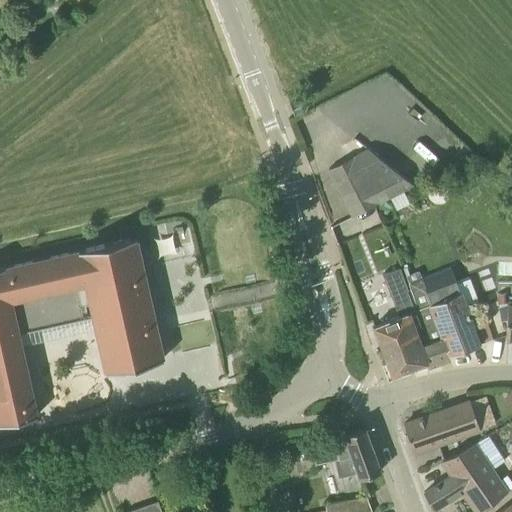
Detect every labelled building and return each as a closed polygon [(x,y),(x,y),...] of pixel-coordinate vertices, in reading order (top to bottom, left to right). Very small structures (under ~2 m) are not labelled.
[(299,98),(290,101),(295,115),(305,111),(307,106),(304,99),(299,98)] [(346,159),(329,168),(352,216),(389,197),(402,190),(413,184),(367,148),(366,149),(346,159)] [(130,230),(132,238),(148,234),(146,227),(130,230)] [(0,423),(37,415),(37,413),(36,414),(18,333),(94,316),(106,370),(105,370),(106,371),(163,358),(163,357),(162,357),(136,239),(136,237),(78,250),(4,267),(0,267),(0,423)] [(416,336),(382,350),(392,375),(479,345),(460,291),(450,266),(422,277),(409,282),(419,307),(417,307),(426,329),(415,333),(416,336)] [(383,273),(400,316),(373,326),(382,350),(416,336),(415,333),(426,329),(417,307),(414,309),(406,289),(408,289),(399,267),(383,273)] [(508,303),(507,293),(497,294),(498,303),(508,303)] [(404,423),(413,452),(479,429),(470,400),(404,423)] [(365,428),(310,441),(315,463),(335,458),(339,476),(357,472),(359,478),(360,478),(381,471),(374,451),(373,451),(370,445),(372,445),(365,428)] [(474,443),(442,459),(446,467),(457,461),(470,484),(463,488),(464,489),(479,511),(507,492),(511,488),(511,483),(507,475),(499,480),(492,469),(504,461),(487,436),(474,443)] [(451,475),(425,491),(424,492),(433,509),(464,489),(463,488),(470,484),(457,461),(446,467),(451,475)] [(178,487),(181,482),(180,476),(174,474),(169,475),(166,480),(168,486),(173,489),(178,487)] [(326,511),(366,511),(372,511),(367,496),(325,504),(326,511)] [(162,511),(158,500),(126,511),(162,511)]
